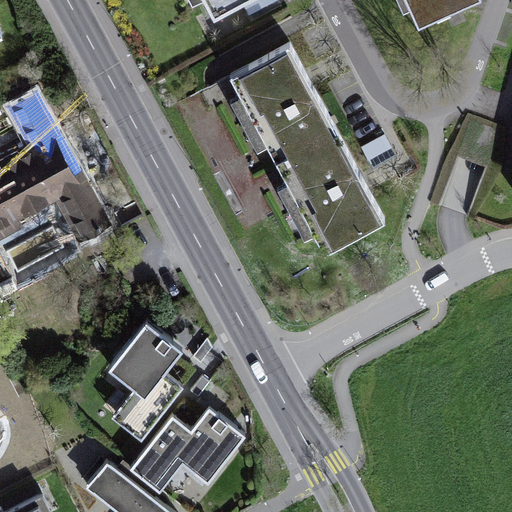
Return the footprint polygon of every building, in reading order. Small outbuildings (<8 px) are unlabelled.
[(237,0),(206,0),(214,13),(237,0)] [(406,0),(416,23),(468,0),(406,0)] [(274,157),(337,124),(290,38),(228,72),(274,157)] [(106,222),(39,91),(11,105),(32,147),(0,163),(0,237),(60,206),(76,237),(106,222)] [(325,247),(386,213),(337,124),(274,157),(325,247)] [(449,185),(441,206),(465,216),(473,194),(459,189),(467,168),(460,165),(452,186),(449,185)] [(181,341),(145,314),(108,363),(135,383),(112,413),(141,435),(180,383),(160,368),(181,341)] [(194,427),(175,412),(134,464),(162,485),(182,458),(208,478),(245,430),(212,404),(194,427)] [(178,511),(107,456),(88,481),(126,511),(178,511)] [(0,509),(0,511),(45,511),(35,491),(0,509)]
